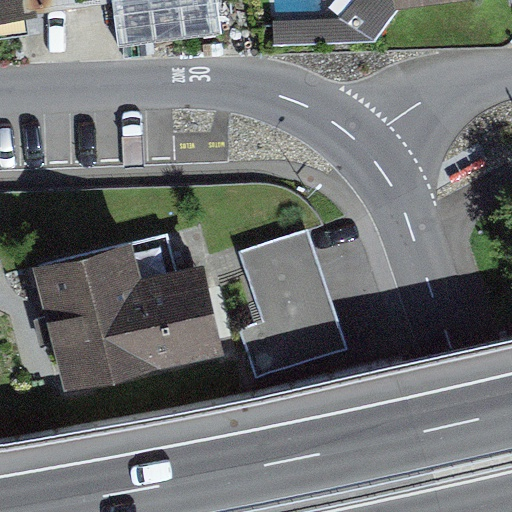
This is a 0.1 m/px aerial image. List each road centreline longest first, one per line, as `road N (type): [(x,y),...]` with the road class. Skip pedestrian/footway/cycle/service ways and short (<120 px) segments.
road 1 (motorway): [(511,410),(6,511)]
road 2 (unclassified): [(506,511),(406,221),(355,140)]
road 3 (unclassified): [(355,140),(285,96),(238,82),(0,88)]
road 4 (residential): [(511,79),(425,99),(355,140)]
